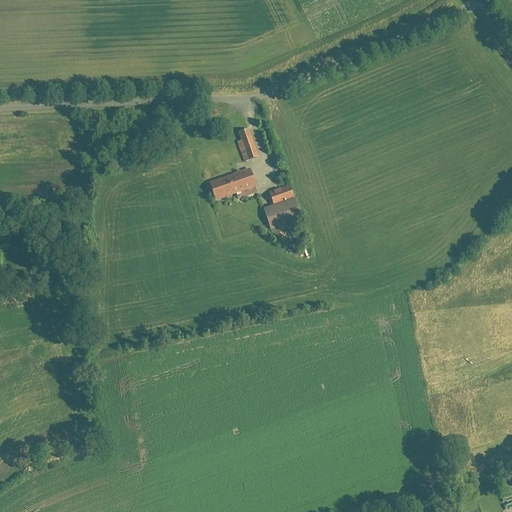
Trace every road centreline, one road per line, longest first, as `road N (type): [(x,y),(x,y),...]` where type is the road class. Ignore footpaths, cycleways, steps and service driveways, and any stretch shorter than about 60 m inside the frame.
road 1 (residential): [(0,109),(245,99),(479,3)]
road 2 (track): [(245,99),(100,167)]
